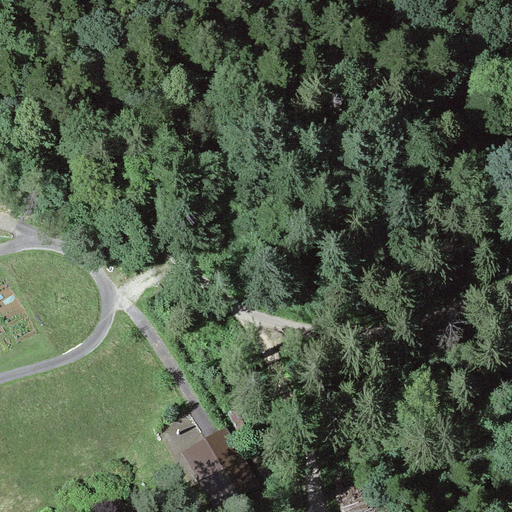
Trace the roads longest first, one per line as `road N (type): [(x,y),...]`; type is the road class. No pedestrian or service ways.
road 1 (track): [(245,314),(128,218),(0,152)]
road 2 (track): [(0,377),(79,352),(102,329),(109,306),(99,274),(77,253),(42,242),(0,249)]
road 3 (track): [(245,314),(337,333),(389,331),(511,289)]
road 4 (track): [(318,511),(286,383),(245,314)]
